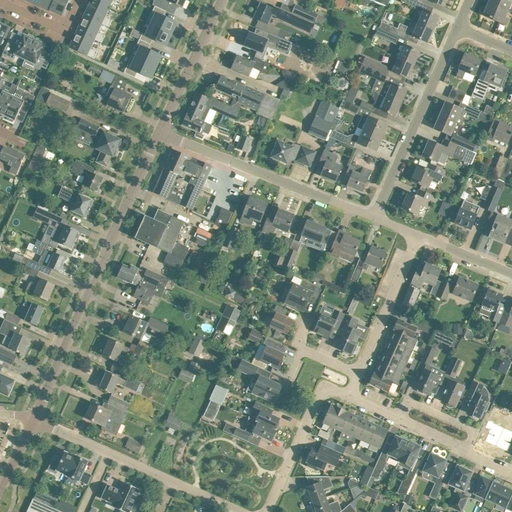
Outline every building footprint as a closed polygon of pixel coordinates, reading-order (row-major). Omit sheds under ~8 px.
[(51,10),(55,0),(42,0),(40,5),(51,10)] [(61,15),(68,0),(55,0),(51,10),(61,15)] [(109,9),(92,0),(84,16),(102,25),(109,28),(112,21),(105,18),(109,9)] [(121,0),(91,0),(92,0),(109,9),(113,0),(114,0),(120,3),(121,0)] [(161,0),(158,8),(166,11),(173,15),(177,6),(182,8),(186,0),(161,0)] [(342,0),(335,0),(332,6),(341,10),(345,1),(342,0)] [(422,3),(417,1),(414,0),(401,0),(401,1),(419,10),(422,3)] [(511,0),(490,0),(489,3),(507,10),(511,12),(511,9),(511,0)] [(504,18),(507,10),(489,3),(484,16),(506,25),(508,20),(504,18)] [(272,9),(270,8),(261,4),(255,19),(266,23),(269,14),(309,32),(312,27),(314,23),(292,14),(291,13),(289,17),(272,9)] [(295,6),(292,14),(314,23),(316,19),(318,15),(296,5),(295,6)] [(170,34),(175,23),(163,17),(166,11),(155,6),(152,13),(156,15),(151,25),(170,34)] [(439,17),(430,13),(424,10),(421,17),(415,14),(412,21),(418,24),(433,30),(436,24),(438,25),(440,19),(438,18),(439,17)] [(98,33),(102,25),(84,16),(77,32),(95,40),(101,43),(105,36),(98,33)] [(405,40),(408,34),(381,22),(378,28),(399,37),(405,40)] [(0,23),(0,44),(4,37),(6,38),(9,31),(7,30),(8,28),(1,25),(2,25),(0,23)] [(427,43),(433,30),(418,24),(412,37),(427,43)] [(165,45),(170,34),(151,25),(147,36),(142,33),(139,40),(150,45),(153,39),(165,45)] [(399,37),(378,28),(375,35),(396,45),(399,37)] [(249,32),(243,46),(263,53),(267,41),(277,44),(275,48),(288,53),(292,43),(257,29),(255,35),(249,32)] [(91,49),(95,40),(77,32),(70,48),(94,59),(97,52),(91,49)] [(33,39),(34,37),(28,35),(28,37),(24,35),(18,46),(8,42),(2,54),(14,60),(16,55),(25,60),(34,40),(33,39)] [(41,43),(42,41),(37,39),(36,41),(34,40),(25,60),(46,69),(52,56),(42,52),(45,45),(41,43)] [(148,50),(150,45),(139,40),(136,46),(141,48),(136,58),(132,56),(131,56),(155,67),(160,56),(148,50)] [(419,52),(410,48),(404,46),(401,53),(395,50),(392,56),(413,65),(419,52)] [(474,76),(477,70),(480,61),(465,54),(456,77),(462,79),(465,72),(474,76)] [(155,67),(131,56),(124,73),(135,78),(137,72),(150,78),(155,67)] [(269,64),(264,62),(254,58),(252,63),(238,56),(232,69),(241,73),(248,76),(252,68),(264,74),(269,64)] [(408,78),(413,65),(392,56),(389,62),(396,65),(393,72),(388,70),(389,68),(364,58),(361,65),(394,79),(396,73),(408,78)] [(115,69),(118,63),(108,59),(106,65),(115,69)] [(347,70),(349,65),(341,62),(337,71),(342,72),(343,74),(344,74),(348,72),(348,71),(347,70)] [(91,65),(88,70),(101,76),(103,71),(91,65)] [(392,84),(394,79),(361,65),(359,71),(382,81),(377,93),(401,104),(407,91),(392,84)] [(505,75),(506,72),(491,65),(484,81),(483,85),(478,82),(479,79),(472,95),(483,100),(488,88),(498,92),(499,87),(500,87),(501,84),(503,85),(507,76),(505,75)] [(284,89),(288,91),(295,74),(282,69),(281,73),(282,75),(283,76),(285,78),(285,80),(276,85),(275,86),(284,89)] [(110,89),(106,96),(110,98),(107,105),(115,108),(124,113),(132,96),(124,92),(124,91),(128,81),(116,76),(110,89)] [(264,94),(254,90),(245,86),(244,87),(221,77),(215,89),(224,93),(234,98),(230,107),(233,108),(234,107),(240,109),(242,104),(258,111),(257,114),(261,116),(266,118),(271,120),(272,118),(279,101),(264,94)] [(13,96),(18,87),(12,84),(8,94),(2,91),(0,96),(0,116),(3,118),(4,116),(13,96)] [(471,97),(461,93),(452,89),(448,97),(461,103),(467,106),(471,97)] [(71,103),(52,94),(53,92),(48,90),(43,100),(47,103),(67,112),(71,103)] [(27,112),(35,97),(25,92),(21,100),(13,96),(4,116),(8,118),(7,120),(12,122),(13,120),(15,121),(20,109),(27,112)] [(361,102),(359,107),(374,114),(376,108),(380,110),(386,113),(395,117),(401,104),(377,93),(375,92),(373,97),(375,102),(373,104),(372,105),(362,101),(361,102)] [(207,98),(197,94),(196,93),(187,114),(204,122),(210,124),(216,112),(229,117),(235,120),(240,109),(234,107),(233,108),(230,107),(217,101),(208,97),(207,98)] [(345,101),(348,96),(345,95),(340,106),(343,107),(343,108),(356,114),(359,107),(345,101)] [(335,118),(339,109),(330,105),(323,102),(316,117),(316,116),(315,117),(317,118),(310,133),(309,132),(308,133),(325,141),(330,129),(335,118)] [(445,103),(440,116),(460,125),(464,119),(465,119),(467,115),(477,120),(478,117),(481,112),(467,106),(461,103),(458,109),(445,103)] [(204,122),(187,114),(181,126),(196,132),(199,134),(201,135),(202,132),(208,135),(212,125),(210,124),(204,122)] [(387,126),(378,122),(362,115),(357,128),(381,138),(387,126)] [(456,135),(460,125),(440,116),(434,129),(452,137),(450,142),(476,153),(478,148),(475,146),(476,144),(456,135)] [(335,118),(330,129),(333,131),(335,131),(337,125),(339,124),(342,121),(335,118)] [(115,154),(116,153),(115,151),(116,148),(117,147),(118,147),(120,143),(119,142),(120,140),(107,134),(108,131),(81,119),(77,128),(101,139),(98,146),(114,154),(115,154)] [(491,128),(487,137),(507,145),(511,136),(511,133),(511,131),(511,128),(505,126),(504,127),(502,126),(503,122),(494,119),(491,128)] [(107,167),(114,154),(98,146),(101,139),(77,128),(74,133),(74,134),(72,139),(90,147),(91,145),(92,145),(91,147),(97,149),(102,152),(101,152),(96,162),(107,167)] [(376,151),(381,138),(357,128),(351,141),(367,147),(376,151)] [(335,131),(333,131),(330,129),(325,141),(328,142),(330,137),(338,141),(344,143),(347,136),(335,131)] [(246,153),(252,139),(242,136),(237,149),(246,153)] [(476,153),(450,142),(444,140),(441,147),(429,141),(422,156),(437,162),(441,152),(452,157),(471,165),(476,153)] [(310,167),(313,158),(316,152),(301,146),(295,144),(293,147),(277,141),(270,158),(287,164),(290,156),(296,159),(295,161),(310,167)] [(321,158),(318,167),(323,169),(321,176),(336,182),(339,173),(341,167),(337,157),(337,156),(336,155),(335,152),(331,153),(328,152),(330,148),(326,146),(324,152),(321,158)] [(0,154),(0,159),(7,162),(6,164),(11,167),(9,172),(16,175),(25,156),(17,152),(17,153),(4,147),(0,154)] [(39,173),(46,158),(48,151),(45,150),(39,147),(28,169),(39,173)] [(192,210),(211,167),(172,150),(153,193),(192,210)] [(500,179),(508,159),(500,156),(492,176),(500,179)] [(511,160),(508,159),(500,179),(506,181),(511,164),(511,160)] [(96,169),(87,165),(76,160),(71,171),(79,175),(76,181),(82,184),(97,191),(102,179),(93,174),(96,169)] [(370,171),(361,168),(350,163),(344,179),(349,181),(347,186),(362,192),(370,171)] [(444,170),(438,168),(429,164),(427,170),(418,166),(411,181),(428,188),(431,181),(438,185),(444,170)] [(486,184),(480,197),(487,200),(483,209),(492,213),(502,190),(493,186),(493,187),(486,184)] [(92,201),(83,197),(68,190),(63,199),(74,204),(71,211),(76,213),(85,217),(86,216),(87,215),(88,213),(88,211),(89,207),(91,206),(92,204),(92,203),(92,201)] [(418,198),(408,193),(402,208),(416,214),(421,205),(428,208),(433,196),(419,190),(421,191),(418,198)] [(260,222),(263,214),(267,205),(250,198),(241,221),(250,224),(252,218),(260,222)] [(460,209),(455,223),(471,229),(476,216),(476,215),(479,207),(464,200),(460,209)] [(443,201),(438,214),(447,217),(452,205),(443,201)] [(76,238),(77,236),(77,235),(78,232),(64,225),(66,220),(38,207),(36,211),(45,215),(42,221),(56,228),(49,245),(56,248),(58,243),(71,248),(75,238),(76,238)] [(214,224),(226,228),(232,212),(219,207),(214,224)] [(135,238),(144,242),(155,247),(171,254),(183,260),(189,248),(175,242),(184,222),(172,216),(158,210),(153,220),(145,216),(139,228),(135,238)] [(287,232),(290,225),(294,216),(279,210),(276,216),(270,213),(266,223),(263,231),(272,235),(275,228),(287,232)] [(504,243),(508,234),(511,222),(511,221),(498,216),(489,237),(504,243)] [(304,231),(299,243),(305,245),(308,238),(326,245),(331,231),(308,221),(304,231)] [(222,245),(230,248),(232,249),(240,231),(231,227),(223,246),(222,245)] [(351,263),(360,242),(331,231),(326,245),(325,247),(331,249),(329,254),(351,263)] [(287,238),(282,249),(289,252),(290,250),(294,240),(287,238)] [(37,240),(32,252),(40,256),(37,263),(38,264),(41,265),(41,266),(42,266),(42,265),(48,267),(52,269),(60,273),(66,258),(54,253),(54,254),(45,250),(48,245),(37,240)] [(368,264),(370,265),(380,268),(386,253),(371,247),(369,251),(364,248),(359,258),(356,267),(351,280),(357,282),(362,269),(365,270),(368,264)] [(253,257),(258,259),(262,250),(257,248),(253,257)] [(286,260),(284,265),(291,268),(292,265),(297,253),(290,250),(289,252),(286,260)] [(275,256),(272,265),(282,269),(284,265),(286,260),(275,256)] [(24,257),(21,263),(26,265),(26,266),(35,269),(39,271),(40,271),(39,270),(39,271),(35,269),(38,264),(37,263),(29,259),(24,257)] [(402,307),(399,313),(409,316),(412,309),(419,290),(420,287),(422,281),(434,286),(438,276),(441,270),(426,264),(423,270),(417,268),(417,269),(412,282),(411,283),(413,284),(411,287),(410,287),(402,305),(402,307)] [(131,266),(130,268),(123,265),(117,278),(138,287),(142,279),(165,289),(169,279),(161,275),(160,276),(146,270),(145,272),(131,266)] [(25,267),(23,272),(36,278),(39,271),(35,269),(26,266),(25,267)] [(202,273),(198,281),(205,284),(209,276),(202,273)] [(315,273),(312,281),(317,283),(320,275),(315,273)] [(315,303),(319,294),(321,289),(293,277),(290,284),(293,285),(285,303),(303,311),(308,300),(315,303)] [(478,285),(459,278),(456,286),(452,284),(453,281),(444,278),(443,278),(436,296),(446,300),(449,292),(453,293),(453,294),(471,301),(478,285)] [(162,296),(165,289),(142,279),(138,287),(134,297),(148,303),(153,292),(162,296)] [(54,286),(45,282),(41,280),(38,287),(29,283),(26,291),(34,295),(47,301),(54,286)] [(233,300),(242,304),(247,293),(238,289),(233,300)] [(482,306),(480,311),(481,314),(492,318),(491,321),(499,324),(505,309),(506,306),(500,303),(503,295),(488,289),(484,298),(481,306),(482,306)] [(44,308),(35,304),(33,303),(32,304),(25,300),(23,306),(30,309),(25,321),(36,326),(44,308)] [(223,316),(236,322),(241,312),(228,305),(223,316)] [(287,310),(278,306),(276,305),(273,313),(276,314),(270,327),(286,334),(293,321),(284,317),(287,310)] [(511,306),(510,311),(505,309),(499,324),(497,330),(509,335),(511,328),(511,306)] [(345,315),(337,311),(334,309),(330,319),(319,314),(315,322),(317,323),(314,332),(328,338),(333,328),(339,330),(345,315)] [(8,313),(5,319),(18,325),(21,319),(8,313)] [(346,315),(345,315),(339,330),(337,334),(337,335),(338,334),(342,336),(337,349),(351,355),(351,353),(353,354),(357,346),(355,345),(360,333),(354,330),(357,323),(350,320),(351,318),(346,315)] [(230,335),(236,322),(223,316),(216,329),(230,335)] [(161,323),(159,322),(150,318),(147,324),(131,317),(124,332),(134,336),(137,338),(141,339),(144,332),(162,340),(168,326),(161,323)] [(398,319),(393,330),(394,331),(395,330),(412,338),(417,329),(432,335),(435,328),(415,318),(411,325),(398,319)] [(4,319),(1,326),(5,328),(2,334),(13,339),(9,348),(14,350),(23,354),(24,353),(27,354),(29,348),(27,347),(30,340),(21,336),(19,335),(22,328),(4,319)] [(462,324),(454,324),(454,335),(462,335),(462,324)] [(258,343),(260,341),(263,334),(252,329),(248,339),(258,343)] [(471,332),(467,329),(463,338),(472,342),(473,337),(471,332)] [(418,340),(412,338),(395,330),(394,331),(390,341),(412,352),(418,340)] [(436,331),(432,338),(453,348),(456,340),(436,331)] [(205,342),(196,338),(189,352),(198,356),(205,342)] [(286,347),(277,343),(266,338),(263,345),(266,347),(259,361),(279,370),(283,362),(282,361),(285,355),(283,354),(286,347)] [(110,340),(103,355),(112,359),(116,361),(120,352),(131,357),(132,353),(139,356),(143,349),(132,344),(130,349),(123,346),(123,345),(119,344),(110,340)] [(408,362),(412,352),(390,341),(385,352),(408,362)] [(425,350),(420,362),(429,367),(437,350),(427,346),(425,350)] [(0,365),(3,367),(9,370),(11,364),(12,364),(16,356),(0,348),(0,365)] [(403,373),(408,362),(385,352),(380,363),(403,373)] [(453,357),(445,374),(455,378),(462,361),(453,357)] [(511,362),(504,358),(498,371),(505,375),(511,362)] [(254,378),(259,367),(242,360),(237,370),(252,378),(254,378)] [(188,368),(198,373),(201,365),(191,361),(188,368)] [(124,375),(127,368),(114,363),(111,369),(124,375)] [(398,385),(403,373),(380,363),(375,374),(393,382),(392,382),(398,385)] [(0,392),(8,396),(14,381),(0,374),(0,373),(3,367),(0,365),(0,392)] [(190,384),(195,373),(183,367),(178,378),(190,384)] [(429,395),(430,394),(430,393),(436,395),(441,382),(436,380),(438,375),(424,369),(415,389),(417,390),(417,392),(422,394),(424,393),(429,395)] [(107,372),(99,388),(108,392),(112,394),(117,384),(124,387),(136,393),(137,391),(139,386),(140,383),(128,377),(127,381),(119,378),(116,376),(107,372)] [(375,374),(374,373),(369,384),(388,392),(392,382),(393,382),(375,374)] [(252,378),(245,393),(247,393),(248,391),(252,393),(265,399),(274,403),(280,391),(281,387),(277,385),(260,377),(258,380),(254,378),(252,378)] [(466,397),(468,391),(463,389),(464,387),(450,381),(441,401),(446,403),(446,404),(446,405),(447,405),(447,406),(448,407),(449,407),(450,408),(451,408),(452,408),(452,407),(453,407),(455,407),(457,401),(463,403),(466,397)] [(468,391),(466,397),(471,399),(465,412),(472,415),(473,416),(474,418),(475,418),(477,418),(478,418),(480,418),(483,411),(486,412),(490,403),(487,402),(488,399),(486,398),(487,397),(487,395),(485,391),(484,390),(482,389),(483,387),(472,382),(468,391)] [(213,391),(210,399),(221,404),(225,397),(213,391)] [(126,411),(129,404),(111,396),(108,403),(126,411)] [(211,401),(204,416),(213,421),(221,405),(211,401)] [(126,412),(113,406),(104,402),(102,408),(92,404),(86,418),(104,426),(103,429),(116,434),(126,412)] [(273,409),(264,405),(256,402),(252,412),(249,418),(256,421),(276,431),(280,423),(278,422),(279,419),(274,417),(272,417),(271,415),(268,414),(271,409),(273,410),(273,409)] [(333,427),(341,409),(335,407),(335,408),(331,406),(328,411),(327,410),(324,417),(325,418),(323,423),(330,426),(327,433),(320,430),(317,436),(324,439),(328,441),(330,435),(333,427)] [(342,431),(350,414),(346,413),(346,412),(341,409),(333,427),(342,431)] [(351,436),(359,419),(350,414),(342,431),(351,436)] [(169,415),(165,426),(176,431),(181,420),(172,416),(169,415)] [(276,431),(256,421),(249,418),(247,423),(256,427),(253,433),(262,437),(264,437),(265,439),(271,442),(276,431)] [(361,440),(368,423),(359,419),(351,436),(361,440)] [(490,430),(484,441),(496,446),(504,428),(494,424),(494,423),(488,420),(485,428),(490,430)] [(227,423),(223,431),(233,435),(236,428),(227,423)] [(370,444),(378,427),(368,423),(361,440),(370,444)] [(370,444),(380,448),(387,431),(378,427),(370,444)] [(247,442),(250,434),(236,428),(233,435),(247,442)] [(496,446),(507,452),(511,440),(511,431),(504,428),(496,446)] [(401,437),(400,438),(396,436),(392,446),(386,443),(387,441),(374,469),(366,486),(368,488),(370,488),(374,479),(377,480),(381,472),(382,472),(387,462),(386,461),(389,455),(399,460),(409,439),(408,439),(407,439),(401,437)] [(139,452),(142,444),(130,438),(126,446),(139,452)] [(410,441),(411,440),(409,439),(399,460),(399,462),(410,468),(405,479),(403,478),(397,493),(406,497),(423,457),(422,457),(422,459),(416,457),(420,447),(416,445),(417,443),(410,441)] [(341,454),(343,454),(346,448),(337,444),(334,450),(342,454),(341,454)] [(334,450),(330,449),(321,445),(318,452),(312,449),(305,462),(308,463),(307,466),(315,469),(316,467),(324,470),(327,463),(336,467),(341,454),(342,454),(334,450)] [(356,450),(347,446),(345,451),(354,456),(356,451),(356,450)] [(363,460),(365,455),(366,454),(359,451),(357,451),(356,451),(354,456),(363,460)] [(76,457),(65,452),(60,463),(53,460),(48,470),(56,474),(58,471),(68,475),(76,457)] [(427,464),(423,471),(433,475),(430,481),(435,483),(429,497),(436,500),(443,483),(447,474),(441,471),(445,462),(445,461),(439,458),(439,457),(438,456),(437,455),(435,455),(433,454),(433,455),(431,455),(427,464)] [(374,459),(365,455),(363,460),(371,463),(374,461),(374,459)] [(76,457),(68,475),(67,476),(79,481),(79,480),(88,485),(92,476),(83,472),(87,461),(76,456),(76,457)] [(452,477),(451,476),(448,483),(450,483),(449,484),(456,488),(454,492),(456,493),(450,507),(460,511),(462,511),(470,493),(464,490),(472,473),(465,470),(466,468),(460,465),(459,467),(457,466),(452,477)] [(366,486),(374,469),(368,466),(360,483),(366,486)] [(332,487),(330,481),(329,477),(305,477),(305,478),(310,477),(310,486),(307,487),(310,495),(308,496),(307,495),(310,503),(325,497),(323,490),(332,487)] [(493,482),(482,477),(474,495),(485,499),(493,482)] [(495,504),(503,487),(499,485),(500,483),(495,482),(495,483),(493,482),(494,482),(493,482),(485,499),(485,500),(495,504)] [(124,483),(120,491),(107,485),(101,498),(114,504),(113,507),(123,511),(129,511),(140,490),(124,483)] [(511,490),(503,487),(495,504),(505,509),(506,509),(511,495),(511,490)] [(379,492),(370,488),(368,488),(362,494),(375,500),(379,492)] [(36,491),(33,499),(43,504),(47,495),(36,491)] [(407,494),(403,502),(410,505),(414,498),(407,494)] [(338,501),(332,504),(328,505),(325,497),(310,503),(313,511),(313,510),(315,510),(315,511),(340,511),(342,511),(341,510),(341,511),(340,507),(338,501)] [(51,511),(53,508),(43,504),(33,499),(30,504),(33,505),(31,509),(36,511),(51,511)]
